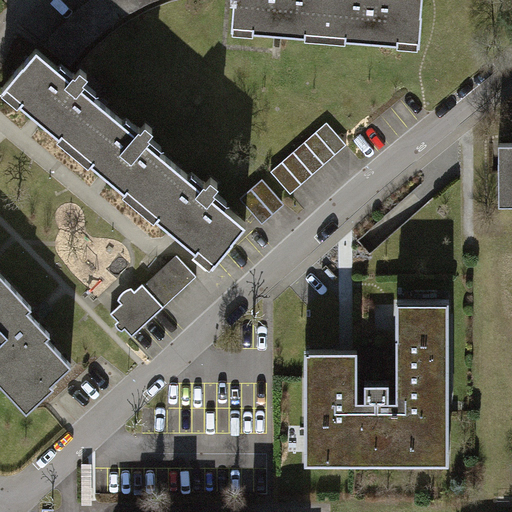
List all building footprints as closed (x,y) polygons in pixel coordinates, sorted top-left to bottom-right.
[(61,27),(46,46),(74,68),(95,44),(119,24),(148,8),(170,0),(92,0),(86,4),(61,27)] [(230,0),(230,5),(234,5),(232,35),(253,36),(253,33),(306,37),(306,41),(346,44),(346,40),(399,44),(399,48),(421,50),(424,0),(230,0)] [(69,77),(39,52),(6,92),(214,264),(246,226),(214,200),(217,188),(208,180),(199,186),(147,143),(152,131),(145,126),(133,131),(83,89),(87,78),(79,71),(69,77)] [(329,126),(270,174),(288,197),(347,149),(329,126)] [(511,142),(499,143),(499,204),(511,204),(511,142)] [(262,184),(242,201),(263,226),(283,208),(262,184)] [(175,260),(112,317),(134,340),(196,283),(175,260)] [(33,308),(0,273),(0,383),(2,383),(29,415),(56,388),(52,383),(73,366),(49,342),(53,338),(35,318),(29,313),(33,308)] [(347,350),(307,350),(308,462),(450,462),(450,300),(399,300),(399,400),(390,400),(390,382),(367,383),(368,400),(358,400),(358,350),(347,350)] [(93,505),(93,464),(83,464),(83,505),(93,505)]
